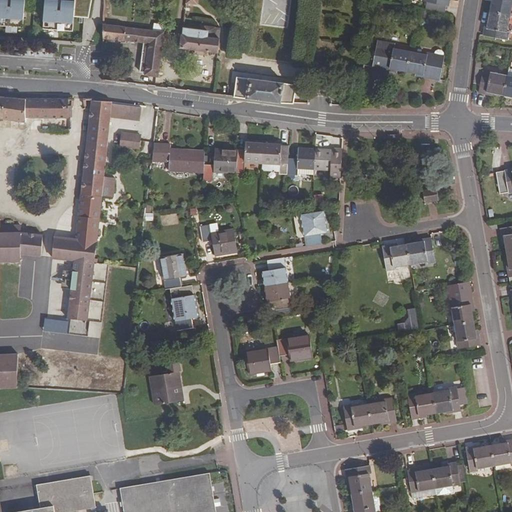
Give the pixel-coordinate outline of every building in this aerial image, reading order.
[(0,0),(0,27),(22,29),(23,0),(10,0),(10,8),(7,8),(7,0),(0,0)] [(88,19),(90,0),(74,0),(74,3),(73,18),(88,19)] [(489,0),(487,11),(508,15),(511,0),(489,0)] [(73,18),(74,3),(61,2),(60,12),(57,12),(57,2),(44,1),(42,30),(71,33),(73,18)] [(483,23),(481,35),(505,40),(507,31),(505,30),(508,15),(487,11),(485,23),(483,23)] [(105,17),(105,68),(109,69),(109,51),(110,51),(110,39),(145,44),(140,71),(145,72),(146,75),(159,77),(165,32),(119,25),(119,19),(105,17)] [(164,23),(154,23),(154,30),(163,31),(164,23)] [(182,32),(179,49),(194,51),(194,55),(203,56),(203,52),(217,53),(218,39),(211,38),(212,33),(182,29),(182,32)] [(375,43),(371,66),(391,70),(392,68),(406,70),(410,51),(393,47),(393,46),(375,43)] [(410,51),(406,70),(417,72),(417,75),(441,79),(446,52),(444,50),(441,49),(438,51),(438,54),(425,51),(424,54),(410,51)] [(478,85),(481,71),(482,63),(475,61),(471,83),(478,85)] [(478,85),(477,93),(488,95),(489,93),(502,96),(506,76),(481,71),(478,85)] [(511,76),(506,76),(502,96),(511,98),(511,76)] [(234,78),(232,97),(291,104),(293,85),(234,78)] [(0,118),(25,123),(25,118),(69,118),(68,99),(26,99),(5,97),(0,96),(0,118)] [(74,260),(68,314),(88,317),(101,196),(112,197),(114,178),(104,177),(110,116),(112,104),(112,102),(94,101),(92,101),(76,239),(55,237),(52,257),(74,260)] [(140,120),(141,107),(112,104),(110,116),(140,120)] [(141,136),(121,134),(120,146),(140,148),(141,136)] [(245,162),(262,163),(263,143),(245,142),(245,149),(238,148),(238,149),(236,173),(236,178),(244,178),(245,162)] [(263,143),(262,163),(280,164),(279,172),(279,174),(287,175),(288,158),(289,151),(289,145),(281,145),(263,143)] [(204,164),(205,151),(186,150),(186,153),(170,152),(171,149),(171,144),(154,144),(152,161),(169,162),(168,170),(204,173),(204,164)] [(236,173),(238,149),(215,148),(214,165),(204,164),(204,173),(203,181),(213,182),(214,172),(236,173)] [(315,150),(298,149),(298,159),(288,158),(287,175),(297,175),(297,174),(298,168),(314,169),(315,150)] [(332,149),(331,151),(315,150),(314,169),(330,170),(330,177),(341,178),(342,149),(332,149)] [(279,172),(280,164),(262,163),(262,169),(264,171),(279,172)] [(511,169),(496,172),(500,194),(511,191),(511,169)] [(429,194),(428,201),(442,203),(443,196),(429,194)] [(305,237),(307,246),(313,245),(323,243),(321,233),(327,232),(323,210),(301,214),(305,237)] [(300,238),(305,237),(301,214),(296,215),(294,218),(297,236),(300,238)] [(488,223),(489,227),(491,229),(492,230),(495,229),(498,229),(496,221),(488,223)] [(219,232),(218,224),(200,226),(202,243),(213,241),(215,255),(237,252),(234,229),(219,232)] [(0,260),(21,261),(21,254),(20,254),(21,233),(21,227),(0,226),(0,260)] [(511,226),(500,228),(502,240),(504,240),(506,252),(511,251),(511,226)] [(43,235),(21,233),(20,254),(21,254),(41,257),(43,235)] [(436,262),(431,238),(419,240),(420,242),(407,244),(410,264),(427,261),(427,263),(436,262)] [(394,245),(382,247),(386,271),(395,269),(394,267),(410,264),(407,244),(394,247),(394,245)] [(160,257),(166,290),(170,289),(182,287),(180,277),(186,276),(182,254),(160,257)] [(265,286),(287,283),(283,258),(267,261),(269,270),(263,272),(265,286)] [(454,325),(474,321),(472,309),(474,309),(469,282),(448,286),(454,325)] [(291,307),(287,283),(265,286),(269,311),(291,307)] [(198,317),(192,285),(170,289),(177,331),(193,328),(192,318),(198,317)] [(293,314),(291,307),(269,311),(270,317),(293,314)] [(406,330),(418,328),(416,315),(410,317),(405,323),(406,330)] [(86,336),(88,321),(69,319),(69,320),(46,318),(44,331),(86,336)] [(476,334),(474,321),(454,325),(459,349),(480,345),(478,333),(476,334)] [(309,335),(276,341),(277,347),(279,356),(289,355),(290,361),(313,357),(309,335)] [(277,347),(245,353),(249,375),(256,374),(263,372),(271,371),(270,365),(280,363),(279,356),(277,347)] [(0,388),(17,388),(18,355),(0,355),(0,388)] [(179,371),(181,371),(179,363),(165,365),(167,373),(179,371)] [(177,387),(181,386),(179,371),(167,373),(150,376),(154,405),(179,401),(177,387)] [(449,413),(461,410),(457,387),(448,388),(449,390),(433,393),(436,413),(449,411),(449,413)] [(408,395),(411,419),(424,417),(423,415),(436,413),(433,393),(416,396),(416,394),(408,395)] [(384,424),(397,422),(392,398),(384,399),(384,401),(368,404),(371,424),(384,422),(384,424)] [(343,406),(347,430),(359,428),(359,426),(371,424),(368,404),(352,407),(351,405),(343,406)] [(511,464),(511,439),(503,442),(503,443),(491,446),(494,466),(511,463),(511,465),(511,464)] [(478,446),(466,448),(470,472),(478,471),(478,468),(494,466),(491,446),(478,448),(478,446)] [(457,465),(457,462),(445,465),(445,467),(432,469),(436,489),(453,485),(453,486),(458,485),(461,484),(460,482),(457,465)] [(369,466),(345,470),(347,482),(349,481),(352,494),(371,491),(369,474),(371,474),(369,466)] [(419,469),(407,471),(411,493),(417,492),(419,491),(436,489),(432,469),(420,471),(419,469)] [(216,511),(209,472),(120,488),(123,511),(216,511)] [(69,511),(96,507),(91,476),(36,485),(40,508),(16,511),(69,511)] [(453,486),(453,485),(436,489),(437,495),(437,496),(454,493),(453,486)] [(417,492),(411,493),(412,499),(437,495),(436,489),(419,491),(417,492)] [(375,511),(371,491),(352,494),(354,511),(375,511)]
